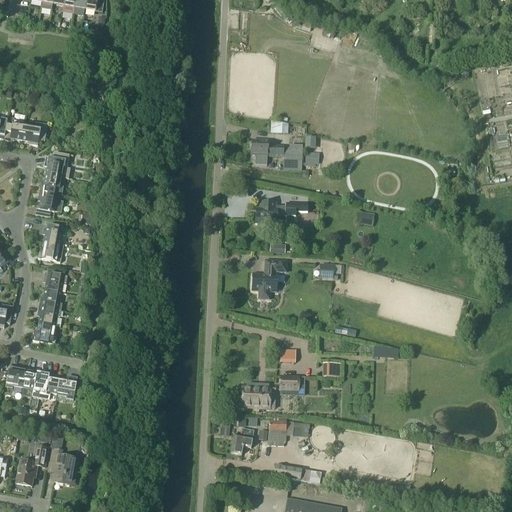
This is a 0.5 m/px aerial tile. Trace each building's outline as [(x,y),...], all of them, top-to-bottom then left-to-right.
[(42,5),(41,11),(51,12),(52,6),(53,0),(42,0),(42,5)] [(64,0),(53,0),(52,6),(63,8),(64,0)] [(64,0),(63,8),(73,10),(75,0),(64,0)] [(75,0),(73,10),(72,16),(83,18),(84,12),(86,0),(75,0)] [(96,14),(97,0),(86,0),(84,12),(96,14)] [(285,23),(286,23),(289,26),(294,22),(291,19),(291,18),(281,7),(275,12),(285,23)] [(402,35),(412,35),(412,28),(416,28),(416,22),(388,23),(388,29),(402,29),(402,35)] [(359,45),(362,39),(355,36),(352,42),(359,45)] [(479,70),(481,87),(487,86),(488,91),(497,90),(494,68),(479,70)] [(511,77),(503,79),(506,94),(511,93),(511,77)] [(10,144),(10,141),(21,143),(24,126),(14,124),(14,121),(8,120),(3,142),(10,144)] [(44,144),(45,137),(47,138),(49,131),(47,131),(47,127),(34,125),(34,127),(24,126),(21,143),(31,145),(30,147),(37,149),(38,143),(44,144)] [(268,158),(268,148),(268,144),(251,143),(250,157),(255,158),(255,166),(257,169),(264,170),(267,167),(267,158),(268,158)] [(283,150),(283,159),(283,161),(284,161),(301,161),(302,161),(302,148),(289,147),(289,150),(284,150),(283,150)] [(283,150),(284,150),(284,149),(268,148),(268,158),(283,159),(283,150)] [(45,160),(44,167),(45,167),(47,167),(45,177),(48,178),(62,180),(68,181),(70,171),(67,171),(69,157),(55,155),(53,161),(48,160),(45,160)] [(301,173),(301,161),(284,161),(283,173),(301,173)] [(43,188),(42,187),(40,187),(39,194),(62,198),(63,191),(60,191),(62,180),(48,178),(45,177),(43,188)] [(64,204),(61,204),(62,198),(39,194),(38,201),(39,201),(40,201),(39,212),(48,213),(56,215),(62,216),(64,204)] [(308,215),(324,216),(324,203),(309,202),(308,215)] [(275,205),(260,204),(259,211),(255,211),(255,226),(266,227),(266,231),(274,232),(274,227),(276,227),(277,218),(294,218),(294,214),(306,215),(306,207),(284,206),(284,209),(275,208),(275,205)] [(373,216),(364,214),(362,225),(371,227),(373,216)] [(81,225),(91,227),(92,217),(82,215),(81,225)] [(44,227),(43,234),(45,235),(43,245),(48,246),(61,248),(62,238),(65,238),(66,231),(48,228),(44,227)] [(39,254),(38,261),(48,263),(51,264),(60,266),(63,248),(61,248),(48,246),(43,245),(41,255),(40,254),(39,254)] [(284,248),(270,247),(270,255),(284,256),(284,248)] [(0,270),(11,263),(7,257),(5,258),(0,251),(0,276),(3,275),(0,271),(0,270)] [(252,277),(252,293),(259,294),(258,302),(269,302),(269,294),(276,295),(277,278),(275,278),(275,274),(286,275),(286,264),(265,263),(264,277),(252,277)] [(334,267),(320,266),(319,281),(333,282),(333,281),(333,277),(333,276),(334,267)] [(48,276),(45,275),(43,282),(44,282),(46,283),(44,293),(48,294),(61,296),(63,286),(66,286),(67,279),(48,276)] [(79,290),(77,297),(84,299),(85,291),(79,290)] [(40,302),(38,309),(48,311),(61,313),(62,307),(60,306),(61,296),(48,294),(44,293),(42,303),(40,302)] [(7,315),(6,317),(5,326),(9,326),(9,328),(10,328),(14,306),(13,306),(12,309),(8,308),(7,315)] [(38,316),(40,316),(38,326),(48,328),(55,329),(57,319),(60,320),(61,313),(48,311),(38,309),(37,316),(38,316)] [(32,343),(48,346),(55,347),(56,340),(53,340),(55,329),(48,328),(38,326),(36,336),(34,336),(32,343)] [(348,331),(346,337),(354,339),(356,332),(348,331)] [(386,351),(386,360),(398,360),(398,351),(386,351)] [(280,352),(280,364),(295,365),(295,353),(280,352)] [(26,373),(16,371),(16,369),(9,367),(5,390),(12,391),(12,389),(23,391),(26,373)] [(36,375),(26,373),(23,391),(33,393),(32,395),(32,400),(38,401),(43,374),(36,373),(36,375)] [(50,401),(51,396),(56,397),(60,379),(49,377),(50,375),(48,375),(43,374),(38,401),(47,403),(50,401)] [(70,381),(60,379),(56,397),(67,399),(66,401),(73,402),(77,380),(70,379),(70,381)] [(304,380),(299,380),(280,380),(279,393),(279,399),(304,399),(304,380)] [(242,390),(241,410),(274,411),(275,392),(268,391),(268,387),(256,387),(255,391),(242,390)] [(221,420),(220,428),(230,429),(230,421),(221,420)] [(249,420),(248,429),(256,429),(257,421),(249,420)] [(268,443),(268,447),(283,448),(284,444),(286,444),(286,424),(269,423),(268,443)] [(220,428),(220,437),(229,438),(230,429),(220,428)] [(234,437),(231,456),(242,457),(243,449),(251,451),(253,440),(254,433),(242,431),(240,438),(234,437)] [(260,433),(258,441),(266,442),(267,434),(260,433)] [(16,486),(24,488),(24,487),(31,489),(34,476),(36,476),(37,469),(44,470),(48,452),(35,449),(32,466),(20,464),(17,478),(16,478),(15,486),(16,486)] [(414,471),(428,472),(429,451),(415,450),(414,471)] [(53,485),(71,488),(74,472),(76,472),(78,462),(58,458),(59,453),(52,452),(49,465),(56,467),(55,475),(53,485)] [(275,466),(273,479),(319,487),(321,474),(275,466)] [(287,501),(284,511),(341,511),(342,511),(287,501)]
